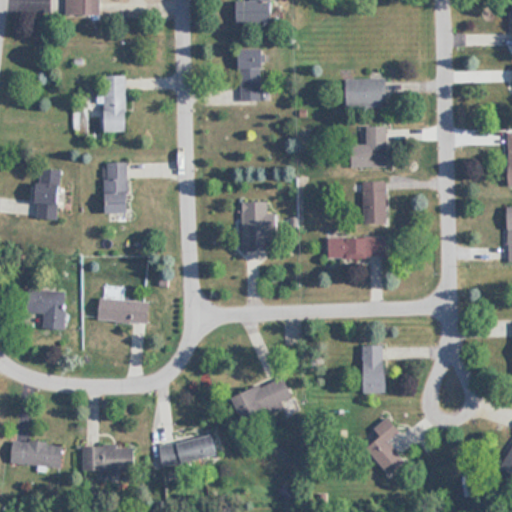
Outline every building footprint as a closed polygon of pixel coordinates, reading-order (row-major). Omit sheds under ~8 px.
[(69,0),(69,13),(104,13),(103,0),(69,0)] [(237,21),(274,21),(273,0),(238,0),(237,0),(237,21)] [(265,99),(265,47),(241,47),(241,99),(265,99)] [(127,74),(105,74),(106,131),(129,130),(127,74)] [(387,77),(348,77),(348,107),(387,107),(387,77)] [(389,124),(368,125),(368,143),(353,143),(353,165),(389,165),(389,124)] [(130,212),(130,161),(105,161),(105,212),(130,212)] [(62,168),(41,167),(40,217),(61,218),(62,168)] [(364,179),(364,222),(388,222),(388,179),(364,179)] [(243,250),(269,250),(269,200),(243,200),(243,250)] [(389,255),(389,235),(328,236),(329,256),(389,255)] [(67,290),(36,290),(36,314),(47,314),(47,327),(67,327),(67,290)] [(148,299),(102,297),(101,319),(146,322),(148,299)] [(387,343),(365,343),(365,391),(388,391),(387,343)] [(233,396),(243,424),(285,408),(282,400),(293,397),(286,376),(233,396)] [(374,427),(381,435),(367,445),(389,475),(407,462),(389,439),(401,430),(390,415),(374,427)] [(215,433),(156,446),(160,467),(220,455),(215,433)] [(64,443),(14,440),(12,463),(63,467),(64,443)] [(137,445),(82,445),(83,472),(137,472),(137,445)]
